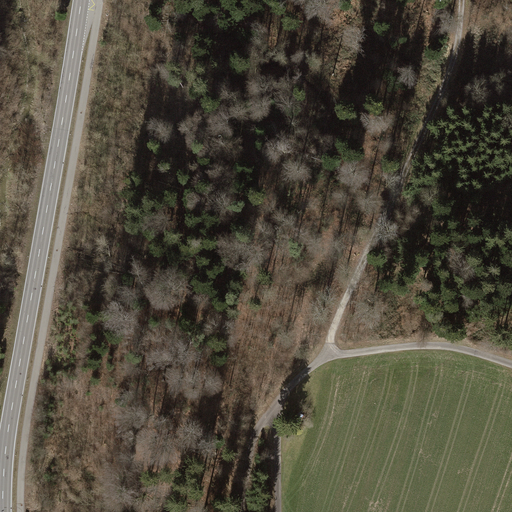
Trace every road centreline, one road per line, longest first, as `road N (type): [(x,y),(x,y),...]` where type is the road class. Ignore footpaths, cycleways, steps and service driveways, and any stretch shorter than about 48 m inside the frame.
road 1 (track): [(461,0),(457,58),(324,356),(274,407),(276,511)]
road 2 (tertiary): [(4,511),(5,439),(81,0)]
road 3 (track): [(511,364),(419,345),(324,356)]
